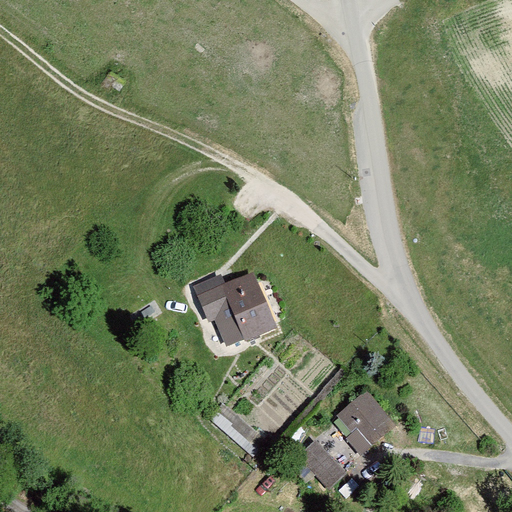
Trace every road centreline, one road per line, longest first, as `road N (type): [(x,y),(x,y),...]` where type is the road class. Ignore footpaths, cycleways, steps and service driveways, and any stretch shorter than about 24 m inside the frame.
road 1 (unclassified): [(511,440),(400,297),(378,208),(347,0)]
road 2 (track): [(254,178),(90,98),(0,29)]
